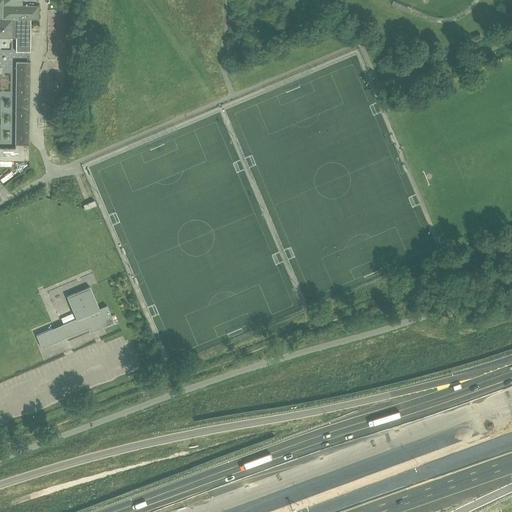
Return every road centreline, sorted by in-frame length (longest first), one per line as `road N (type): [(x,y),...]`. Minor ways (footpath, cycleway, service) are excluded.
road 1 (motorway): [(511,371),(127,511)]
road 2 (motorway): [(511,407),(228,511)]
road 3 (motorway): [(331,511),(494,452)]
